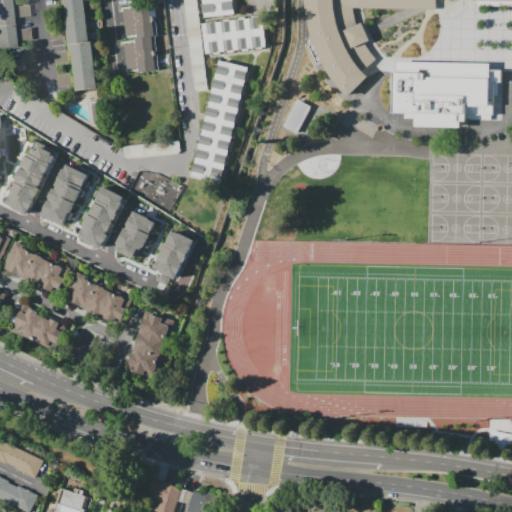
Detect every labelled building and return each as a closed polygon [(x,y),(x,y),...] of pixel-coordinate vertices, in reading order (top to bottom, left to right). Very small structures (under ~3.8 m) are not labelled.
[(83,0),(85,7),(64,10),(62,0),(83,0)] [(205,17),(203,0),(232,0),(234,14),(205,17)] [(309,46),(314,44),(311,36),(308,22),(306,7),(306,0),(436,0),(436,9),(353,7),(355,19),(357,25),(363,23),(370,40),(364,42),(369,50),(376,59),(362,71),(368,77),(348,97),(339,86),(330,75),(322,62),(316,65),(309,46)] [(0,13),(0,1),(10,1),(11,12),(0,13)] [(134,4),(154,2),(155,17),(153,17),(154,21),(156,21),(158,35),(155,36),(157,51),(155,51),(155,55),(157,55),(159,69),(140,72),(139,67),(138,60),(140,59),(139,51),(137,51),(136,42),(136,38),(138,38),(138,33),(137,26),(138,25),(137,17),(136,17),(135,8),(134,4)] [(13,6),(28,5),(30,16),(14,18),(13,6)] [(85,7),(86,19),(65,21),(64,10),(85,7)] [(135,8),(136,17),(137,17),(138,25),(137,26),(138,33),(126,34),(124,10),(135,8)] [(0,25),(0,13),(11,12),(13,24),(0,25)] [(206,53),(203,24),(262,17),(266,46),(206,53)] [(86,19),(87,31),(66,33),(65,21),(86,19)] [(0,37),(0,25),(13,24),(14,35),(0,37)] [(49,39),(48,28),(64,27),(65,38),(49,39)] [(16,29),(31,28),(32,39),(17,41),(16,29)] [(87,31),(88,42),(70,44),(68,44),(66,33),(87,31)] [(0,37),(14,35),(15,47),(3,48),(0,48),(0,37)] [(71,56),(70,44),(88,42),(91,42),(93,53),(71,56)] [(136,42),(137,51),(139,51),(140,59),(138,60),(139,67),(128,69),(125,44),(136,42)] [(4,60),(3,48),(15,47),(24,46),(24,52),(25,58),(4,60)] [(24,52),(36,50),(37,61),(25,62),(25,58),(24,52)] [(53,52),(69,50),(70,61),(55,63),(53,52)] [(93,53),(94,65),(73,67),(71,56),(93,53)] [(25,58),(25,62),(26,69),(6,72),(4,60),(25,58)] [(219,60),(248,67),(221,182),(192,175),(219,60)] [(490,62),(490,69),(501,69),(501,119),(467,119),(466,125),(462,125),(462,127),(415,126),(416,118),(406,118),(406,112),(393,111),(393,71),(397,71),(397,61),(490,62)] [(94,65),(95,76),(74,79),(73,67),(94,65)] [(56,75),(71,73),(72,85),(57,87),(56,75)] [(95,76),(96,88),(75,90),(74,79),(95,76)] [(310,106),(296,99),(282,126),(296,133),(310,106)] [(91,103),(100,102),(102,124),(93,125),(91,103)] [(30,153),(33,148),(34,148),(38,141),(58,151),(52,164),(51,164),(40,158),(40,157),(30,153)] [(23,164),(29,152),(30,153),(40,157),(40,158),(51,164),(46,175),(23,164)] [(46,175),(40,188),(17,177),(23,164),(46,175)] [(61,176),(67,164),(89,175),(83,187),(61,176)] [(181,186),(140,166),(128,189),(168,210),(181,186)] [(55,188),(61,176),(83,187),(78,199),(55,188)] [(40,188),(34,200),(13,189),(15,185),(13,184),(17,177),(40,188)] [(97,199),(96,199),(103,186),(125,196),(122,201),(124,202),(119,210),(97,199)] [(49,201),(51,197),(50,197),(54,187),(55,188),(78,199),(73,208),(71,212),(49,201)] [(34,200),(35,200),(28,214),(6,203),(13,189),(34,200)] [(91,212),(97,199),(119,210),(113,223),(91,212)] [(71,212),(64,225),(57,221),(57,222),(42,214),(49,201),(71,212)] [(129,223),(135,210),(150,218),(150,219),(156,222),(150,234),(129,223)] [(84,223),(90,211),(91,212),(113,223),(107,235),(84,223)] [(107,235),(100,248),(79,237),(82,232),(80,231),(84,223),(107,235)] [(121,236),(126,227),(126,228),(129,223),(150,234),(151,234),(144,248),(143,247),(121,236)] [(167,242),(173,230),(180,233),(180,232),(195,240),(189,253),(167,242)] [(0,232),(11,239),(0,261),(0,232)] [(143,247),(139,253),(138,253),(135,258),(130,256),(116,249),(119,244),(118,243),(121,236),(143,247)] [(16,241),(34,250),(21,276),(3,267),(16,241)] [(160,255),(166,242),(167,242),(189,253),(182,266),(160,255)] [(34,250),(53,259),(40,285),(21,276),(34,250)] [(182,266),(176,279),(161,271),(161,270),(155,268),(158,261),(157,261),(160,255),(182,266)] [(53,259),(71,268),(58,294),(40,285),(53,259)] [(77,272),(96,281),(83,307),(64,298),(77,272)] [(96,281),(114,290),(101,316),(83,307),(96,281)] [(114,290),(133,299),(120,325),(101,316),(114,290)] [(33,340),(11,329),(23,303),(32,308),(39,312),(38,314),(44,317),(33,340)] [(174,322),(167,341),(140,332),(146,312),(174,322)] [(44,317),(51,320),(52,318),(58,322),(59,321),(68,326),(55,351),(33,340),(44,317)] [(167,341),(160,361),(133,351),(140,332),(167,341)] [(160,361),(154,380),(126,371),(133,351),(160,361)] [(490,430),(511,434),(511,450),(487,446),(490,430)] [(11,465),(7,463),(7,464),(0,460),(0,439),(19,449),(11,465)] [(19,449),(43,461),(35,478),(15,468),(16,467),(11,465),(19,449)] [(5,501),(0,498),(0,475),(1,476),(1,477),(9,481),(8,482),(13,485),(5,501)] [(174,511),(159,511),(155,510),(158,499),(148,496),(154,480),(163,483),(163,482),(186,490),(183,502),(179,500),(174,511)] [(13,485),(17,487),(18,485),(27,490),(27,489),(31,491),(31,492),(38,495),(30,511),(27,511),(5,501),(13,485)] [(53,511),(61,488),(75,492),(76,488),(89,492),(88,496),(93,498),(88,511),(87,510),(86,511),(53,511)] [(210,511),(179,511),(183,502),(186,490),(193,492),(194,490),(215,497),(210,511)]
